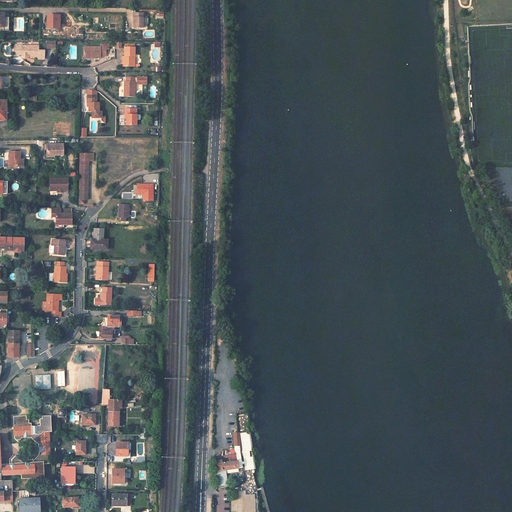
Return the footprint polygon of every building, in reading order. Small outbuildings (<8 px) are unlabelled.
[(134,17),(134,27),(142,27),(142,13),(133,12),(133,17),(134,17)] [(8,14),(0,13),(0,27),(3,28),(3,31),(8,31),(8,14)] [(47,16),(47,28),(58,28),(58,22),(60,22),(60,16),(47,16)] [(27,57),(38,57),(38,59),(43,59),(44,50),(38,50),(38,46),(18,46),(18,54),(22,54),(21,58),(23,58),(27,57)] [(84,47),(84,58),(95,58),(95,56),(106,56),(106,47),(84,47)] [(124,57),(124,67),(134,67),(134,48),(124,48),(124,57)] [(124,87),(124,97),(134,97),(134,81),(136,81),(136,83),(137,84),(146,85),(146,78),(134,78),(126,78),(126,81),(126,87),(124,87)] [(89,106),(89,112),(99,112),(99,103),(97,103),(97,99),(87,99),(87,103),(89,103),(89,106)] [(126,117),(126,125),(136,125),(136,115),(134,115),(134,109),(124,109),(124,114),(126,114),(126,117)] [(62,144),(46,145),(46,157),(54,157),(54,155),(63,155),(62,144)] [(10,160),(10,167),(23,167),(23,159),(20,159),(20,152),(9,151),(9,160),(10,160)] [(78,199),(78,204),(83,204),(84,199),(87,199),(88,161),(88,154),(81,154),(79,199),(78,199)] [(68,178),(50,178),(50,190),(57,190),(63,190),(68,190),(68,178)] [(153,200),(153,184),(137,184),(137,194),(143,194),(143,200),(153,200)] [(119,204),(118,218),(120,218),(120,220),(125,221),(126,218),(128,218),(129,204),(119,204)] [(56,214),(55,227),(63,227),(63,225),(71,225),(71,214),(70,214),(70,208),(52,208),(51,214),(56,214)] [(93,239),(91,239),(90,248),(106,249),(107,240),(102,240),(100,240),(101,234),(102,234),(103,229),(94,229),(93,239)] [(12,252),(19,252),(19,250),(22,250),(22,242),(20,242),(20,248),(3,248),(3,237),(0,236),(0,249),(12,250),(12,252)] [(3,248),(20,248),(20,242),(22,242),(22,238),(16,238),(10,237),(3,237),(3,248)] [(53,254),(53,256),(62,257),(63,242),(50,241),(49,246),(53,247),(53,254)] [(64,262),(55,262),(55,274),(53,274),(53,282),(63,283),(64,274),(66,275),(66,267),(64,267),(64,262)] [(97,262),(96,274),(96,279),(107,280),(107,274),(108,263),(97,262)] [(111,288),(101,288),(100,294),(100,304),(110,305),(111,294),(111,288)] [(46,302),(46,310),(52,310),(52,317),(61,317),(61,311),(58,311),(58,300),(61,300),(61,295),(47,295),(46,302)] [(108,316),(107,327),(114,327),(120,327),(120,316),(108,316)] [(100,327),(99,338),(114,339),(114,327),(107,327),(100,327)] [(8,331),(7,357),(18,358),(19,331),(8,331)] [(97,346),(95,369),(80,368),(78,393),(86,394),(87,387),(94,388),(96,366),(103,367),(104,363),(100,363),(101,346),(97,346)] [(36,389),(50,389),(50,376),(35,376),(36,389)] [(108,407),(108,425),(118,425),(118,408),(121,408),(121,403),(121,401),(102,400),(102,405),(102,407),(108,407)] [(58,409),(57,417),(65,417),(65,408),(58,409)] [(82,414),(82,425),(95,425),(95,415),(82,414)] [(23,463),(12,453),(8,458),(9,464),(0,464),(0,480),(1,481),(1,476),(21,475),(21,479),(30,479),(30,481),(40,481),(39,478),(44,478),(43,464),(49,464),(50,455),(49,430),(51,430),(50,417),(42,417),(42,419),(40,419),(40,423),(38,423),(38,426),(32,426),(32,423),(30,423),(29,420),(27,420),(27,416),(14,416),(15,439),(19,443),(23,439),(31,438),(38,445),(39,455),(32,462),(23,463)] [(250,431),(239,433),(244,470),(255,469),(250,431)] [(76,441),(76,455),(85,455),(85,441),(76,441)] [(116,443),(116,456),(127,456),(127,443),(116,443)] [(236,454),(213,457),(215,471),(213,471),(215,478),(218,478),(219,486),(228,485),(225,470),(238,468),(236,454)] [(61,468),(61,483),(74,483),(74,468),(61,468)] [(112,469),(112,483),(123,483),(124,469),(112,469)] [(18,491),(19,511),(39,511),(39,498),(35,498),(35,490),(18,491)] [(12,492),(0,491),(0,501),(13,501),(12,492)] [(63,498),(63,507),(78,507),(77,497),(73,498),(73,491),(64,492),(64,498),(63,498)] [(244,511),(244,496),(237,497),(237,492),(229,492),(230,511),(244,511)] [(255,511),(254,494),(244,494),(244,496),(244,511),(255,511)] [(112,495),(112,506),(125,506),(126,495),(112,495)]
